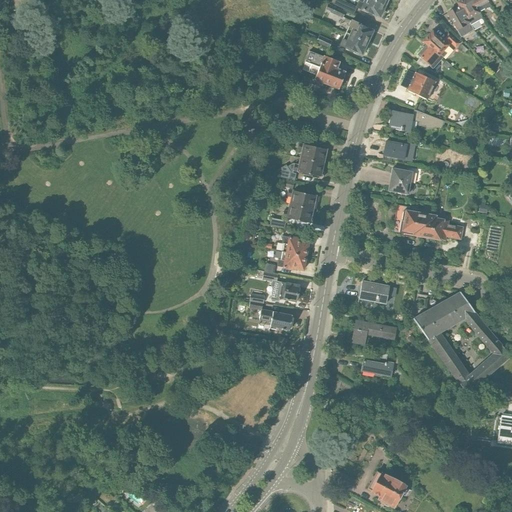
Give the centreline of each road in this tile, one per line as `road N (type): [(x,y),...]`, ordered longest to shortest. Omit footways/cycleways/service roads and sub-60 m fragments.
road 1 (tertiary): [(329,256),(374,81),(422,6)]
road 2 (residential): [(511,316),(479,284),(329,256)]
road 3 (tertiary): [(300,410),(329,256)]
